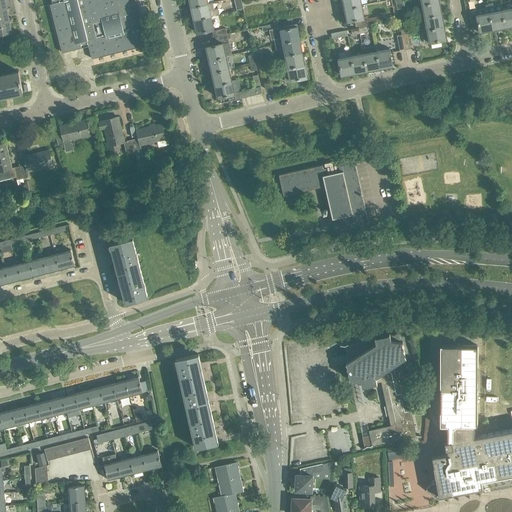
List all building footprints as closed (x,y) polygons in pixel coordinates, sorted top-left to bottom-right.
[(51,0),(53,4),(50,5),(57,33),(63,53),(65,59),(77,56),(76,50),(82,49),(82,48),(89,46),(92,60),(148,46),(143,26),(136,0),(51,0)] [(244,9),(243,5),(241,0),(234,0),(237,10),(244,9)] [(343,0),(346,10),(362,7),(360,0),(343,0)] [(442,15),(440,2),(423,5),(425,18),(442,15)] [(208,4),(192,8),(195,21),(211,17),(220,15),(218,9),(214,10),(213,3),(208,4)] [(493,3),(488,4),(490,14),(493,30),(506,28),(503,11),(502,5),(494,7),(493,3)] [(503,11),(506,28),(511,26),(511,5),(510,6),(510,10),(503,11)] [(362,7),(346,10),(348,22),(347,22),(348,23),(355,21),(357,28),(383,23),(382,18),(368,21),(367,18),(365,19),(365,18),(364,18),(362,7)] [(0,10),(0,22),(9,21),(7,9),(0,10)] [(493,30),(490,14),(478,16),(478,15),(478,16),(477,12),(470,13),(473,26),(479,25),(480,33),(481,33),(481,32),(493,30)] [(444,28),(442,15),(425,18),(427,25),(423,25),(424,31),(428,30),(428,31),(444,28)] [(214,28),(211,17),(195,21),(197,32),(197,33),(214,29),(214,28)] [(0,35),(12,33),(9,21),(0,22),(0,35)] [(274,39),(275,44),(300,40),(298,28),(298,27),(281,30),(279,29),(278,24),(262,27),(263,32),(271,31),(272,37),(274,39)] [(447,39),(444,28),(428,31),(430,42),(430,43),(447,40),(447,39)] [(213,32),(214,38),(228,35),(226,29),(213,32)] [(347,32),(332,35),(333,41),(348,38),(347,32)] [(408,34),(402,35),(405,50),(411,49),(408,34)] [(228,35),(214,38),(215,43),(229,40),(228,35)] [(216,46),(206,48),(207,49),(210,60),(226,56),(232,55),(229,43),(230,43),(229,40),(215,43),(216,46)] [(300,40),(275,44),(276,50),(285,49),(286,56),(303,53),(300,40)] [(370,48),(363,49),(364,54),(367,71),(368,71),(368,73),(375,72),(375,70),(380,69),(377,52),(376,47),(370,48)] [(377,52),(380,69),(392,67),(393,67),(390,49),(389,49),(389,50),(377,52)] [(288,68),(305,65),(303,53),(286,56),(287,62),(280,64),(282,70),(283,69),(288,68)] [(367,71),(364,54),(352,57),(355,74),(360,72),(361,74),(367,73),(367,71)] [(210,60),(213,73),(229,69),(226,56),(210,60)] [(355,74),(352,57),(340,59),(339,59),(342,76),(343,76),(355,74)] [(307,77),(305,65),(288,68),(283,69),(286,82),(308,78),(308,77),(307,77)] [(213,73),(216,85),(232,82),(229,69),(213,73)] [(0,76),(0,97),(19,94),(23,93),(19,72),(0,76)] [(268,73),(262,74),(266,90),(271,88),(268,73)] [(218,98),(220,98),(221,104),(263,94),(261,87),(256,88),(239,92),(237,81),(232,82),(216,85),(218,97),(218,98)] [(118,145),(124,143),(124,142),(118,117),(103,121),(104,122),(99,123),(101,130),(105,129),(110,147),(111,153),(119,151),(118,145)] [(71,144),(71,140),(89,136),(86,121),(60,127),(62,135),(57,137),(59,149),(65,148),(66,152),(74,150),(72,143),(71,144)] [(137,157),(143,155),(141,146),(158,142),(159,148),(167,146),(166,140),(162,125),(137,131),(139,139),(133,140),(136,152),(137,157)] [(125,144),(124,143),(127,155),(129,154),(136,152),(133,140),(127,142),(127,143),(125,144)] [(17,180),(22,179),(20,167),(12,169),(6,144),(0,145),(0,181),(17,177),(17,180)] [(26,166),(20,167),(22,179),(29,178),(28,172),(53,166),(50,151),(24,157),(26,166)] [(368,162),(367,156),(340,162),(341,166),(324,170),(323,165),(279,175),(284,196),(326,187),(333,219),(341,217),(342,221),(339,222),(340,226),(343,225),(344,229),(369,224),(356,165),(368,162)] [(65,226),(51,230),(52,235),(66,231),(65,226)] [(119,274),(140,269),(133,240),(134,240),(134,239),(110,245),(111,246),(111,245),(119,274)] [(55,255),(59,270),(74,266),(74,267),(75,266),(71,250),(70,251),(55,255)] [(55,255),(43,258),(47,273),(59,270),(55,255)] [(30,261),(34,276),(47,273),(43,258),(30,261)] [(30,261),(18,265),(22,280),(34,276),(30,261)] [(5,268),(9,283),(22,280),(18,265),(5,268)] [(5,268),(0,269),(0,285),(9,283),(5,268)] [(140,269),(119,274),(126,303),(126,304),(149,298),(149,297),(148,298),(140,269)] [(368,447),(370,448),(373,446),(375,447),(377,445),(380,445),(382,444),(385,444),(387,443),(390,443),(392,442),(395,442),(397,441),(399,441),(402,440),(404,440),(407,439),(409,439),(411,438),(414,438),(416,436),(422,437),(422,436),(416,436),(404,378),(400,362),(406,359),(405,356),(405,353),(404,351),(404,348),(402,345),(403,342),(395,341),(394,336),(399,334),(399,333),(394,336),(392,336),(390,336),(390,334),(389,335),(376,338),(376,337),(375,338),(376,340),(375,340),(372,340),(370,341),(367,341),(365,343),(362,342),(360,344),(357,343),(355,345),(353,344),(350,346),(348,345),(346,347),(340,346),(340,347),(346,347),(349,362),(346,364),(348,366),(347,369),(349,372),(349,375),(350,377),(350,380),(361,382),(363,388),(364,388),(364,387),(376,384),(376,385),(378,385),(377,383),(381,382),(391,426),(369,431),(372,446),(370,447),(367,447),(363,450),(368,447)] [(440,426),(443,426),(448,426),(447,442),(445,443),(446,451),(447,450),(447,454),(432,457),(436,478),(426,490),(435,498),(482,489),(483,489),(482,482),(511,475),(511,430),(475,437),(475,426),(477,426),(478,346),(441,346),(440,426)] [(199,355),(176,360),(176,361),(177,361),(183,389),(205,384),(198,355),(199,355)] [(138,378),(126,381),(130,396),(142,393),(143,393),(139,377),(138,377),(138,378)] [(117,399),(130,396),(126,381),(113,384),(117,399)] [(113,384),(101,388),(105,402),(117,399),(113,384)] [(205,384),(183,389),(190,418),(212,414),(205,384)] [(105,402),(101,388),(88,391),(92,406),(105,402)] [(88,391),(76,394),(80,409),(92,406),(88,391)] [(80,409),(76,394),(63,397),(67,412),(80,409)] [(63,397),(51,401),(54,416),(67,412),(63,397)] [(38,404),(42,419),(54,416),(51,401),(38,404)] [(38,404),(25,407),(29,422),(42,419),(38,404)] [(13,411),(16,426),(29,422),(25,407),(13,411)] [(13,411),(0,414),(4,429),(16,426),(13,411)] [(218,443),(212,414),(190,418),(196,448),(196,449),(219,443),(218,443)] [(147,427),(148,431),(153,430),(151,422),(145,424),(146,427),(147,427)] [(145,424),(137,426),(139,433),(148,431),(147,427),(146,427),(145,424)] [(88,438),(82,440),(85,452),(92,450),(88,438)] [(78,454),(85,452),(82,440),(75,442),(78,454)] [(72,455),(78,454),(75,442),(69,443),(72,455)] [(66,457),(72,455),(69,443),(63,445),(66,457)] [(60,458),(66,457),(63,445),(57,447),(60,458)] [(54,460),(60,458),(57,447),(51,448),(54,460)] [(48,462),(54,460),(51,448),(45,450),(48,462)] [(143,456),(147,470),(161,467),(162,467),(158,451),(158,452),(143,456)] [(44,453),(37,455),(39,462),(46,461),(44,453)] [(143,456),(130,459),(134,474),(147,470),(143,456)] [(130,459),(118,462),(121,477),(134,474),(130,459)] [(109,480),(121,477),(118,462),(105,465),(105,464),(105,465),(108,481),(109,480)] [(329,462),(322,464),(306,468),(307,473),(303,474),(303,475),(297,475),(296,478),(294,480),(294,486),(296,488),(296,491),(312,492),(312,488),(314,487),(315,481),(312,479),(313,473),(324,470),(324,469),(330,467),(329,462)] [(220,476),(222,482),(238,478),(238,479),(240,478),(239,471),(236,472),(234,463),(216,467),(218,477),(220,476)] [(240,486),(238,479),(238,478),(222,482),(219,482),(221,491),(224,490),(225,496),(233,494),(233,495),(243,492),(242,486),(240,486)] [(370,486),(360,487),(361,507),(375,506),(374,493),(380,492),(379,478),(370,479),(370,486)] [(345,496),(348,490),(337,485),(331,497),(333,498),(336,511),(340,511),(348,511),(345,496)] [(71,503),(86,502),(84,487),(85,487),(85,486),(69,488),(71,503)] [(219,507),(220,511),(222,511),(236,509),(239,508),(237,502),(235,502),(233,495),(233,494),(225,496),(214,498),(216,507),(219,507)] [(293,499),(292,511),(310,511),(311,506),(321,507),(321,511),(330,511),(328,497),(311,497),(311,500),(293,499)] [(71,503),(71,511),(86,511),(86,502),(71,503)]
